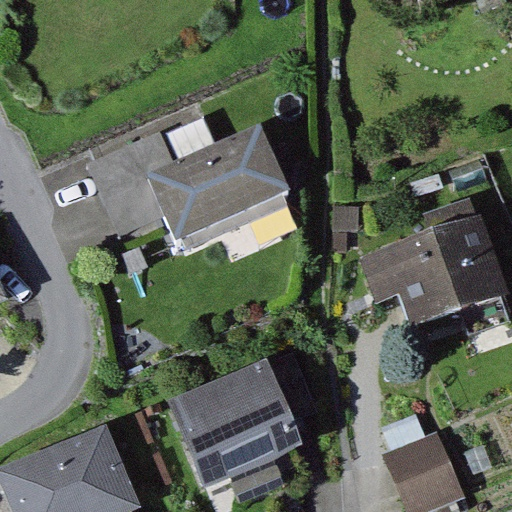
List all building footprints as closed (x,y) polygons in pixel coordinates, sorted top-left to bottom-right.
[(140,189),(169,259),(284,211),(254,141),(140,189)] [(374,263),(400,342),(493,311),(467,232),(374,263)] [(283,370),(176,416),(210,495),(317,449),(283,370)] [(438,441),(392,458),(412,511),(447,511),(463,506),(438,441)] [(0,480),(0,511),(119,511),(93,444),(0,480)]
